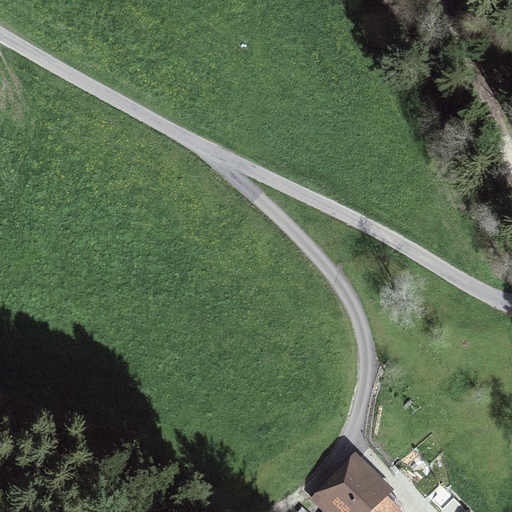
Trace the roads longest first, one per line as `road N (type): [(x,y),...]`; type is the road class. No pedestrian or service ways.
road 1 (unclassified): [(0,33),(511,302)]
road 2 (track): [(276,511),(321,476),(353,432),(365,344),(337,279),(209,149)]
road 3 (track): [(443,0),(511,155)]
